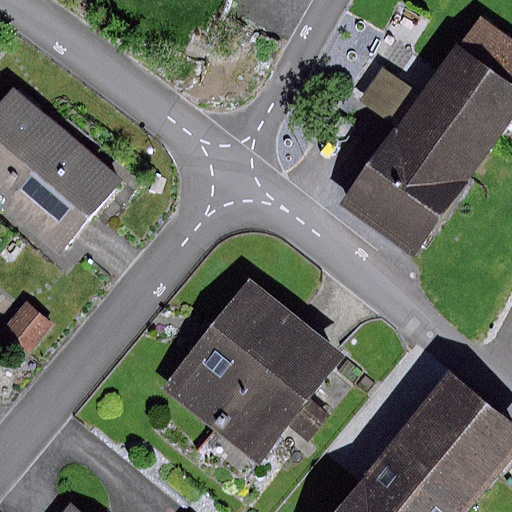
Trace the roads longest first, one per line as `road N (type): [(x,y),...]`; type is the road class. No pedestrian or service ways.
road 1 (residential): [(244,181),(0,467)]
road 2 (residential): [(244,181),(511,399)]
road 3 (residential): [(14,0),(244,181)]
road 4 (residential): [(333,0),(259,125),(244,181)]
